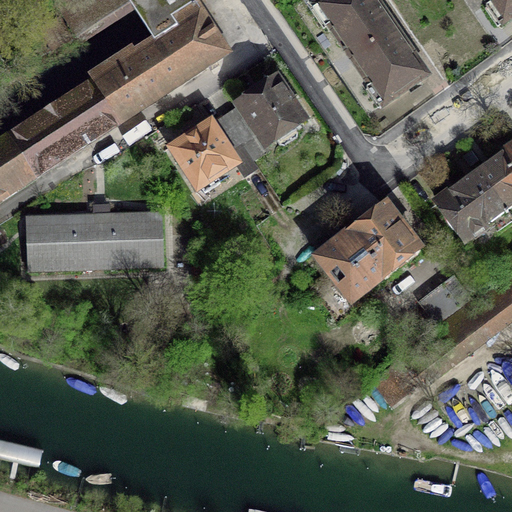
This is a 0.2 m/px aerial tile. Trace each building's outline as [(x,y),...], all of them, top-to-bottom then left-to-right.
[(154,43),(0,143),(0,206),(31,187),(123,128),(231,59),(210,24),(201,8),(216,0),(106,0),(69,24),(76,34),(90,54),(138,23),(154,43)] [(426,78),(368,0),(300,0),(382,108),(426,78)] [(511,22),(511,0),(487,0),(506,26),(511,22)] [(314,128),(282,81),(239,112),(271,158),(314,128)] [(248,171),(217,125),(172,152),(202,199),(248,171)] [(511,220),(511,151),(503,158),(461,187),(435,205),(470,252),(511,220)] [(433,256),(393,207),(317,266),(357,313),(433,256)] [(171,276),(166,219),(30,224),(33,281),(171,276)] [(511,331),(511,273),(478,299),(460,278),(443,291),(421,308),(443,334),(376,387),(400,417),(511,331)]
